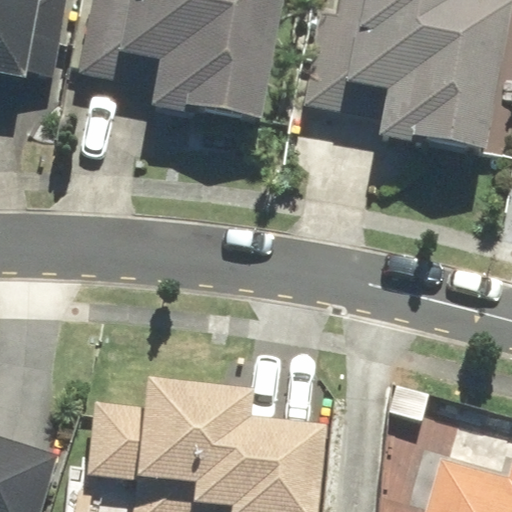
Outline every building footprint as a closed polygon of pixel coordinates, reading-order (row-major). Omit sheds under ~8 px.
[(0,0),(0,86),(56,95),(72,0),(0,0)] [(98,0),(86,75),(162,88),(159,102),(270,121),(290,0),(98,0)] [(495,149),(511,38),(511,0),(345,0),(343,15),(323,12),(309,105),(390,117),(387,132),(495,149)] [(152,406),(99,401),(88,511),(326,511),(335,424),(260,416),(263,388),(155,378),(152,406)] [(46,511),(63,454),(0,436),(0,511),(46,511)] [(511,511),(511,478),(449,460),(434,511),(511,511)]
